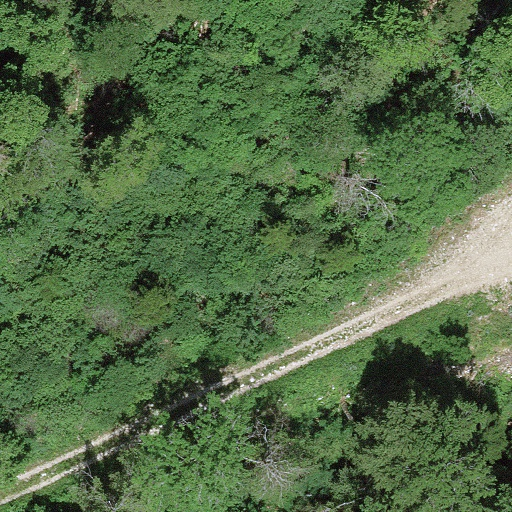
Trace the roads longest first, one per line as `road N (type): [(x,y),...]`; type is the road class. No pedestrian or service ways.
road 1 (track): [(0,492),(511,245)]
road 2 (track): [(366,314),(511,202)]
